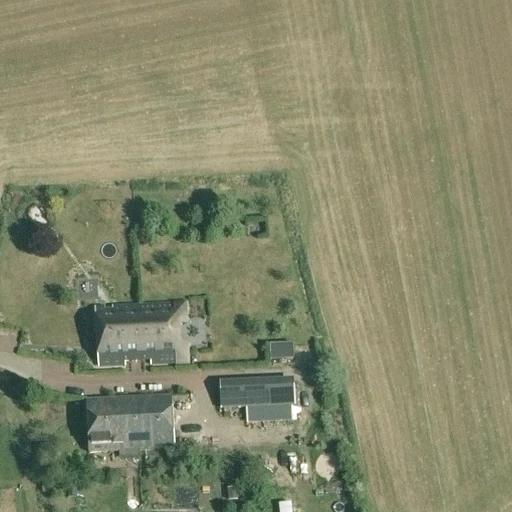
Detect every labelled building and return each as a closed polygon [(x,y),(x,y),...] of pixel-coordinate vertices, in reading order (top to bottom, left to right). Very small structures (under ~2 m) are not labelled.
[(174,340),(173,328),(186,323),(185,304),(141,306),(144,360),(151,360),(151,366),(187,364),(187,344),(174,340)] [(105,308),(96,308),(99,368),(125,367),(125,361),(144,360),(141,306),(112,307),(113,311),(105,312),(105,308)] [(94,397),(98,388),(77,381),(74,391),(94,397)] [(220,387),(221,409),(294,406),(294,384),(220,387)] [(87,403),(89,453),(172,449),(170,399),(87,403)] [(204,482),(204,490),(213,490),(213,482),(204,482)]
